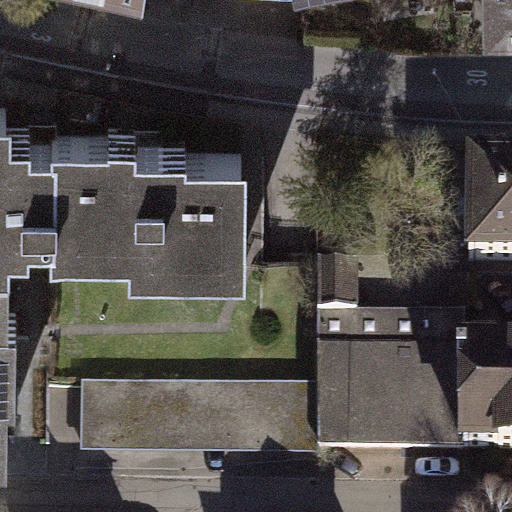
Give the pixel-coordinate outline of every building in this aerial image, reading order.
[(511,0),(489,0),(490,27),(511,26),(511,0)] [(0,269),(1,270),(1,251),(124,252),(125,149),(125,136),(23,135),(23,146),(11,146),(11,133),(0,133),(0,269)] [(241,266),(242,157),(181,157),(181,149),(125,149),(124,252),(124,265),(241,266)] [(511,163),(457,163),(455,262),(511,262),(511,163)] [(356,271),(312,271),(312,316),(356,316),(356,271)] [(312,316),(312,392),(312,464),(462,464),(463,352),(463,316),(356,316),(312,316)] [(511,351),(463,352),(462,464),(511,464),(511,351)] [(65,463),(312,464),(312,392),(297,392),(297,355),(214,354),(214,392),(65,391),(65,463)]
